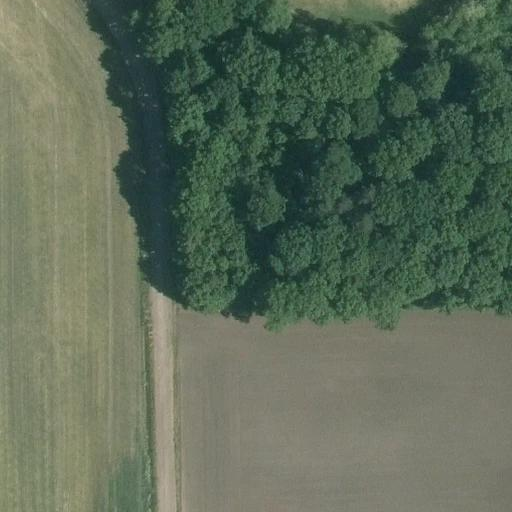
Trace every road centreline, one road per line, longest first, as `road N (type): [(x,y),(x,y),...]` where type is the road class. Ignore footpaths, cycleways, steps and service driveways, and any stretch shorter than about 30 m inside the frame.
road 1 (track): [(163,511),(152,130),(131,55)]
road 2 (track): [(190,58),(376,72)]
